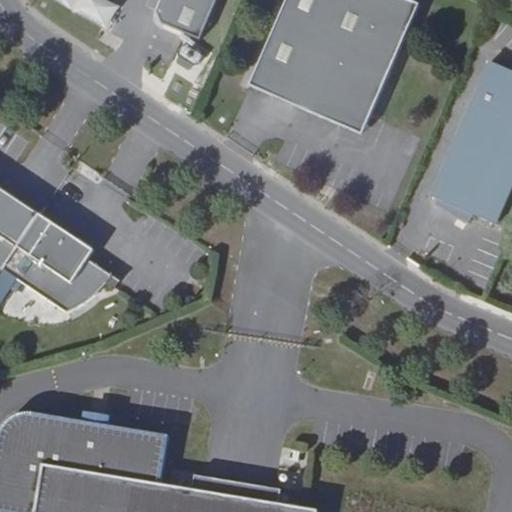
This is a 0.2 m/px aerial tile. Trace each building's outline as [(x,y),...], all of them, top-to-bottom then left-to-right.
[(52,0),(104,30),(118,8),(103,0),(52,0)] [(159,0),(156,10),(162,17),(201,34),(215,0),(159,0)] [(391,0),(290,0),(256,68),(343,113),(345,105),(349,102),(358,98),(364,97),(369,98),(376,101),(421,15),(391,0)] [(466,216),(473,205),(494,215),(511,175),(511,66),(487,55),(429,185),(439,190),(436,196),(466,216)] [(365,124),(376,101),(369,98),(364,97),(358,98),(349,102),(345,105),(343,113),(365,124)] [(25,200),(0,183),(0,194),(20,208),(25,200)] [(0,270),(4,264),(40,210),(25,200),(20,208),(0,194),(0,270)] [(81,238),(40,210),(4,264),(58,301),(64,298),(69,296),(73,293),(78,290),(82,287),(86,283),(90,280),(93,276),(96,272),(100,268),(86,258),(73,249),(81,238)] [(81,238),(73,249),(86,258),(94,247),(81,238)] [(318,511),(319,510),(282,503),(263,499),(232,494),(241,445),(182,434),(153,429),(36,407),(26,407),(19,409),(10,415),(4,423),(0,430),(0,452),(4,453),(0,478),(0,511),(318,511)] [(154,419),(153,429),(182,434),(184,424),(154,419)] [(266,484),(263,499),(282,503),(285,487),(266,484)]
